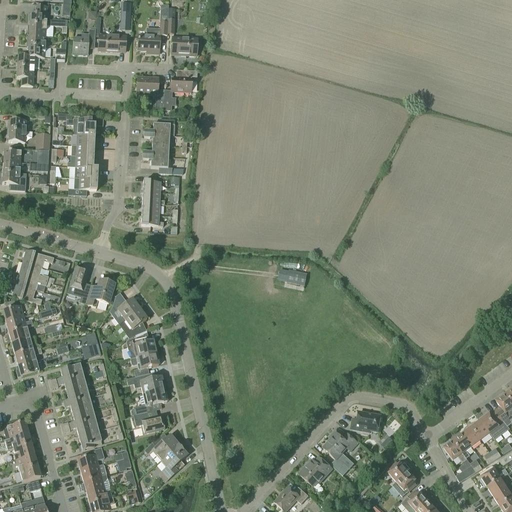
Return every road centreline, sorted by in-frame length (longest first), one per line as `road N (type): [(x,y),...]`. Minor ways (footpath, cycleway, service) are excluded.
road 1 (unclassified): [(219,511),(169,289),(151,271),(96,253)]
road 2 (residential): [(425,437),(406,406),(349,399),(243,511)]
road 3 (residential): [(96,253),(122,173),(126,100)]
road 4 (residential): [(64,511),(37,418),(13,406)]
